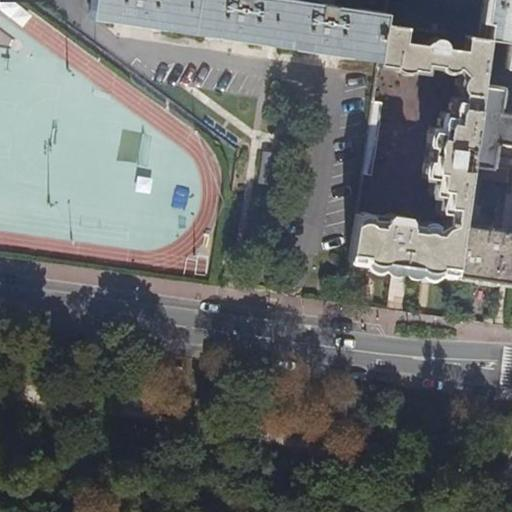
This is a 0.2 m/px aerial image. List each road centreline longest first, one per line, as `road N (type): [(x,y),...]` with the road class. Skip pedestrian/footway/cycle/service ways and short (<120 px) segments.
road 1 (tertiary): [(511,369),(0,299)]
road 2 (track): [(505,484),(0,392)]
